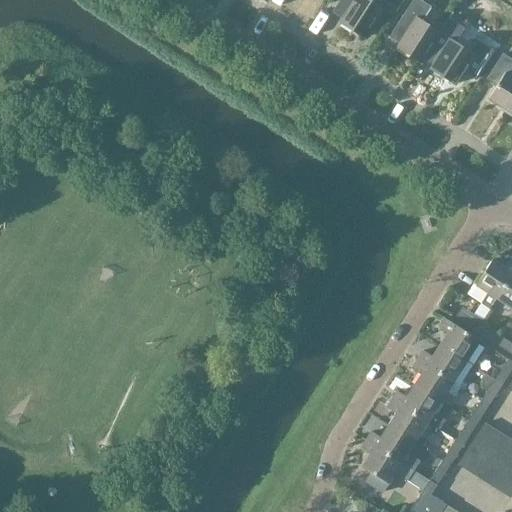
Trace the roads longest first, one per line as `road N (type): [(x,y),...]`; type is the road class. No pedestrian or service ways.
road 1 (residential): [(483,200),(170,0)]
road 2 (residential): [(308,511),(334,445),(483,200)]
